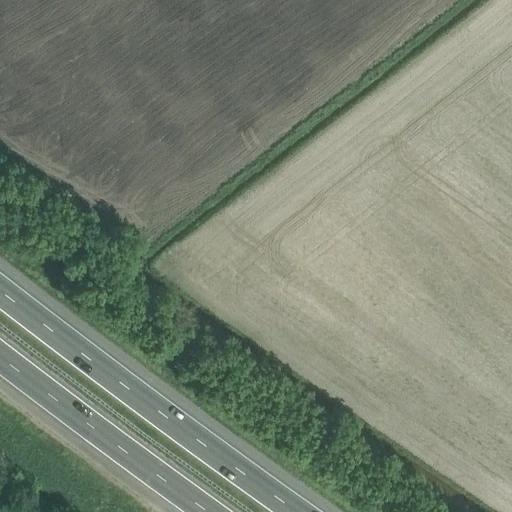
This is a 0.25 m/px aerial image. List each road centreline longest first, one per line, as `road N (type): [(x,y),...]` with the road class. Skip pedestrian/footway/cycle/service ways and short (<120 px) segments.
road 1 (motorway): [(295,511),(0,292)]
road 2 (motorway): [(0,357),(208,511)]
